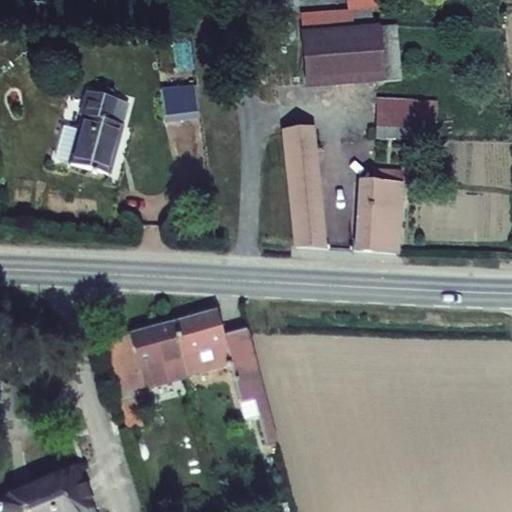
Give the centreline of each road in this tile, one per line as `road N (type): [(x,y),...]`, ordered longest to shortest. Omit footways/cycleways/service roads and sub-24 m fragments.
road 1 (tertiary): [(511,290),(0,267)]
road 2 (track): [(241,278),(245,152),(230,0)]
